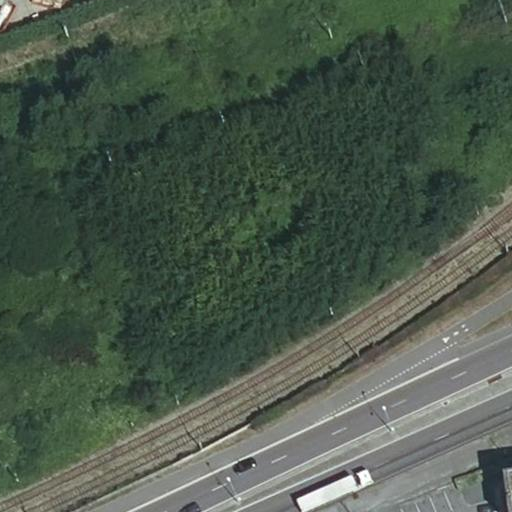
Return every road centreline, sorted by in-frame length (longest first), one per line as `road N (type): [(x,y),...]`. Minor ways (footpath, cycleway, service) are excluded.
road 1 (secondary): [(511,354),(166,511)]
road 2 (secondary): [(270,511),(511,404)]
